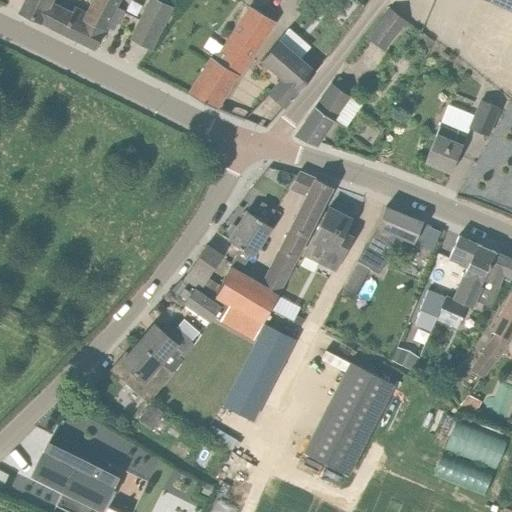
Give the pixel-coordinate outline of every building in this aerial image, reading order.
[(63,33),(72,12),(52,2),(52,0),(24,0),(23,4),(19,12),(63,33)] [(75,7),(72,12),(63,33),(94,48),(113,16),(120,0),(92,0),(86,12),(75,7)] [(158,0),(147,0),(128,39),(152,51),(174,7),(158,0)] [(212,58),(189,95),(216,109),(238,74),(240,75),(276,22),(274,21),(281,9),(266,0),(257,0),(252,8),(249,6),(243,2),(227,25),(234,29),(214,59),(212,58)] [(511,0),(491,0),(492,0),(511,8),(511,0)] [(384,52),(400,29),(406,21),(390,9),(367,39),(384,52)] [(284,108),(315,72),(278,41),(261,60),(282,78),(269,94),(284,108)] [(294,136),(315,146),(350,97),(332,84),(294,136)] [(469,128),(488,136),(499,108),(481,100),(469,128)] [(452,172),(467,134),(441,123),(425,161),(452,172)] [(305,195),(260,284),(277,294),(296,259),(332,187),(315,178),(299,172),(289,188),(305,195)] [(353,301),(353,300),(370,268),(379,273),(387,259),(381,256),(393,234),(432,251),(440,232),(422,224),(422,222),(386,207),(377,227),(357,261),(340,294),(353,301)] [(349,219),(326,209),(304,257),(335,271),(351,237),(343,233),(349,219)] [(242,267),(251,255),(252,256),(271,227),(247,211),(229,240),(240,248),(231,264),(241,270),(242,267)] [(466,267),(453,298),(471,307),(473,300),(478,291),(478,290),(495,252),(459,236),(448,259),(466,267)] [(182,281),(194,290),(220,307),(223,303),(224,301),(214,296),(221,285),(208,277),(222,256),(206,246),(182,281)] [(478,291),(473,300),(491,308),(495,298),(496,299),(502,287),(504,288),(509,286),(511,279),(511,258),(495,252),(478,290),(478,291)] [(261,325),(278,294),(277,294),(260,284),(231,266),(221,285),(214,296),(224,301),(223,303),(232,308),(250,319),(261,325)] [(435,320),(440,308),(462,317),(467,306),(470,308),(471,307),(453,298),(446,295),(445,297),(428,289),(419,310),(421,310),(416,320),(414,325),(430,332),(432,327),(435,320)] [(207,318),(211,321),(220,307),(194,290),(185,302),(195,309),(194,311),(206,319),(207,318)] [(511,341),(507,339),(511,329),(511,293),(491,331),(495,332),(481,353),(470,368),(483,379),(511,341)] [(303,319),(295,315),(292,321),(300,325),(303,319)] [(252,421),(295,339),(265,324),(222,406),(252,421)] [(138,344),(171,372),(173,374),(182,361),(177,357),(190,342),(172,327),(165,335),(154,325),(138,344)] [(173,374),(171,372),(138,344),(129,355),(125,352),(109,370),(147,403),(173,374)] [(419,358),(407,350),(397,347),(391,360),(413,371),(419,358)] [(351,362),(305,453),(348,476),(395,385),(351,362)] [(475,412),(480,402),(468,395),(459,405),(475,412)] [(164,413),(151,403),(139,420),(153,430),(164,413)] [(436,476),(491,492),(507,434),(456,420),(446,452),(443,451),(436,476)] [(46,445),(33,471),(64,486),(55,505),(68,511),(96,511),(100,504),(102,505),(115,479),(87,466),(89,461),(80,457),(78,461),(46,445)] [(284,511),(294,485),(274,478),(261,511),(284,511)] [(209,496),(213,486),(204,483),(200,493),(209,496)] [(234,511),(237,505),(220,500),(216,511),(234,511)] [(463,511),(465,505),(450,502),(447,511),(463,511)] [(129,511),(110,503),(105,511),(129,511)]
